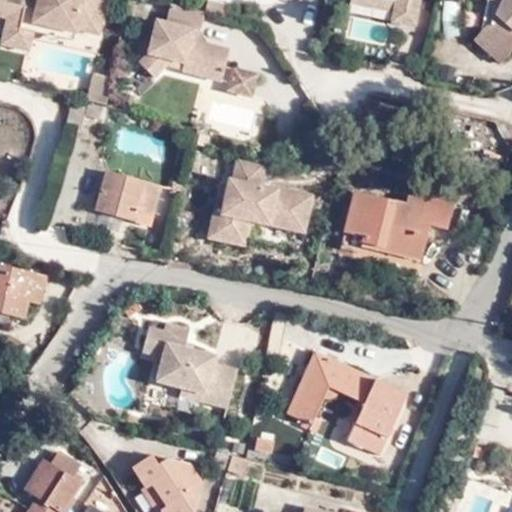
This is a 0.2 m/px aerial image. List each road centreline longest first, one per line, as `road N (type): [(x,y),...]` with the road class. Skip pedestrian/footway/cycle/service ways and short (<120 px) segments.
road 1 (residential): [(120,275),(155,267),(432,328),(470,325),(498,296),(511,253)]
road 2 (residential): [(120,275),(16,248),(52,110),(0,92)]
road 3 (residential): [(0,417),(24,397),(91,300),(120,275)]
